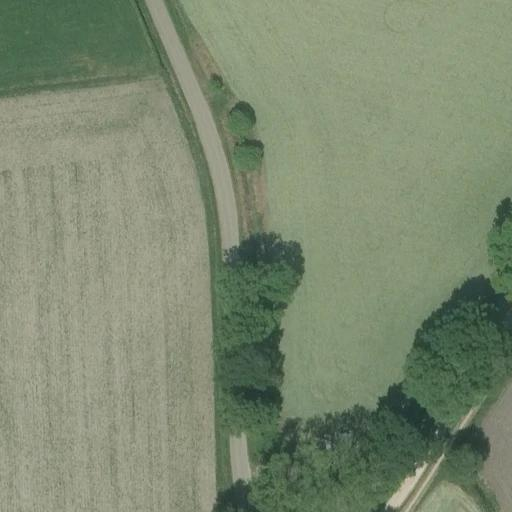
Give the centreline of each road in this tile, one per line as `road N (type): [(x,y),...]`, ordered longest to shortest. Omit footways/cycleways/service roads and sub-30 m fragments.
road 1 (unclassified): [(247,511),(227,212),(215,158),(152,0)]
road 2 (track): [(511,313),(383,511)]
